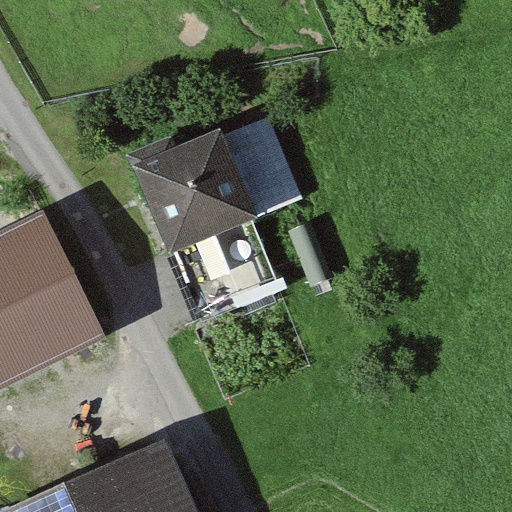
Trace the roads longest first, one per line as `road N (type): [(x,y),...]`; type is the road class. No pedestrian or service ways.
road 1 (residential): [(158,338),(0,86)]
road 2 (track): [(158,338),(247,511)]
